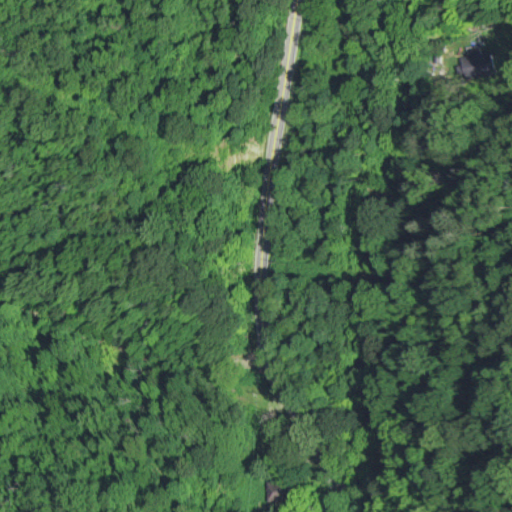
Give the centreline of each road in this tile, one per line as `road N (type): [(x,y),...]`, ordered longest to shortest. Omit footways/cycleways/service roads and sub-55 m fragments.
road 1 (tertiary): [(301,0),(276,134),(263,333),(277,372),(332,457),(341,511)]
road 2 (residential): [(341,508),(364,475),(367,441),(368,184),(407,101),(406,68)]
road 3 (residential): [(263,333),(219,351),(158,353),(88,331),(0,278)]
